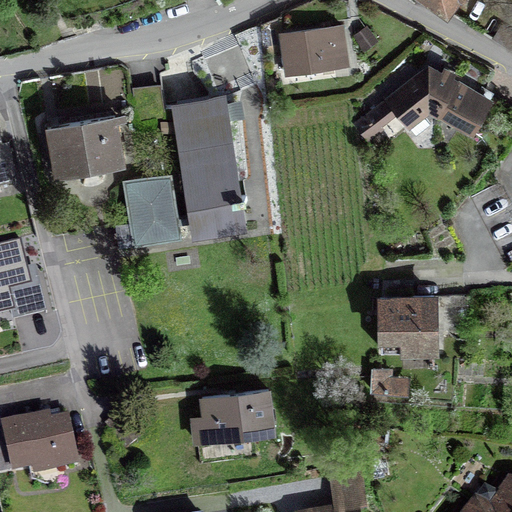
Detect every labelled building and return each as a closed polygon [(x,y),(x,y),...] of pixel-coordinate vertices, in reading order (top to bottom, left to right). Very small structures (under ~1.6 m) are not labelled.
[(430,0),(446,11),(454,0),(430,0)] [(341,25),(282,33),(287,72),(347,63),(341,25)] [(353,34),(363,50),(379,40),(366,25),(353,34)] [(490,99),(429,67),(357,124),(368,137),(378,129),(376,127),(397,110),(416,134),(430,123),(422,113),(428,109),(472,132),(490,99)] [(175,106),(192,213),(193,220),(195,231),(257,221),(253,199),(247,200),(246,195),(238,196),(226,116),(236,114),(234,104),(224,105),(223,97),(175,104),(175,106)] [(123,160),(115,115),(47,126),(55,172),(123,160)] [(7,142),(0,144),(0,142),(0,180),(9,179),(8,177),(11,176),(14,170),(7,142)] [(178,235),(176,223),(193,220),(192,213),(175,216),(169,175),(126,181),(136,241),(178,235)] [(0,312),(14,309),(9,289),(30,284),(20,242),(0,246),(0,312)] [(433,295),(381,296),(381,348),(435,347),(433,295)] [(390,369),(373,368),(372,389),(406,392),(407,387),(405,387),(405,379),(390,378),(390,369)] [(272,430),(267,390),(203,398),(205,416),(194,418),(197,439),(272,430)] [(4,430),(0,430),(0,470),(54,460),(56,467),(77,462),(67,418),(60,419),(58,413),(2,425),(4,430)] [(126,447),(138,437),(119,413),(107,423),(126,447)] [(469,511),(511,511),(511,490),(502,506),(497,502),(500,498),(484,487),(476,499),(478,501),(469,511)] [(357,511),(356,501),(298,511),(357,511)]
